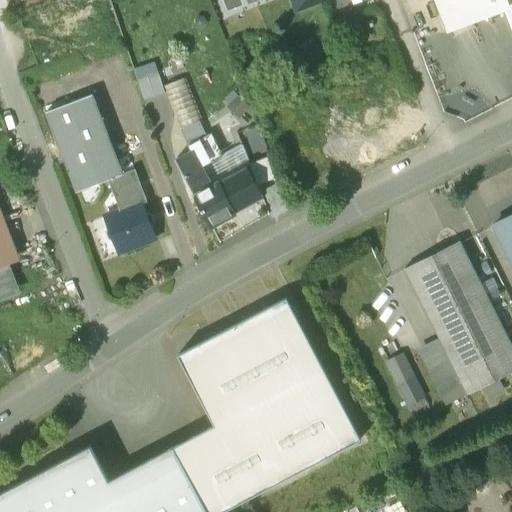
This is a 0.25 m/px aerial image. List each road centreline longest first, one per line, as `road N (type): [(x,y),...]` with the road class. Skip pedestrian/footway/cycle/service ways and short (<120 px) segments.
road 1 (residential): [(511,130),(198,291),(113,346)]
road 2 (residential): [(113,346),(0,54)]
road 3 (residential): [(113,346),(0,421)]
